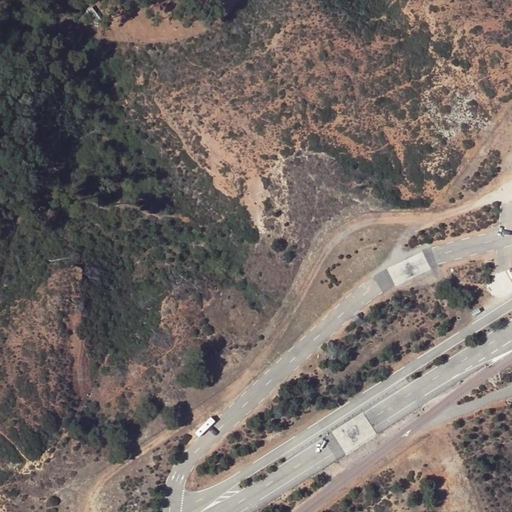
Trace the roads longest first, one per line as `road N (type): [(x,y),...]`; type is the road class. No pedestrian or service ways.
road 1 (track): [(89,511),(113,471),(241,380),(337,237),(375,220),(441,215),(511,182)]
road 2 (unclassified): [(303,511),(415,426)]
